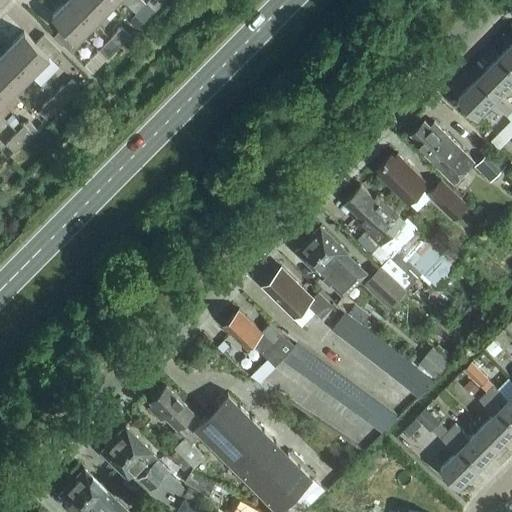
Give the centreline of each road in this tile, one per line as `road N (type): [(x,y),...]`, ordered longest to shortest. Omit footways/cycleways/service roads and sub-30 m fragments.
road 1 (residential): [(501,0),(0,505)]
road 2 (primary): [(0,291),(290,0)]
